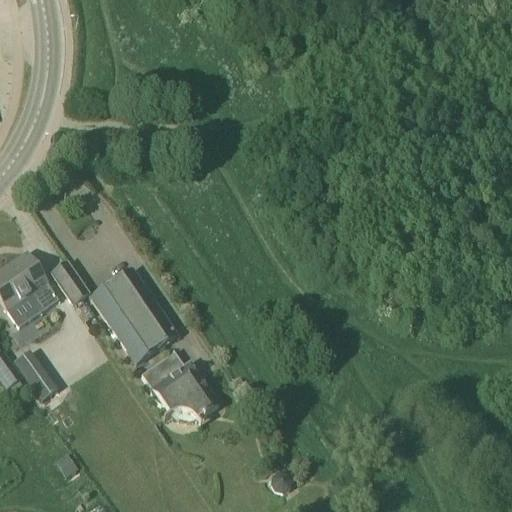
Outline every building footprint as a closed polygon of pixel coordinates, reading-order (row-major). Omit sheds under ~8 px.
[(173,152),(174,138),(142,137),(142,151),(173,152)] [(10,275),(0,281),(0,304),(7,315),(18,331),(40,316),(58,304),(26,258),(7,271),(10,275)] [(72,312),(89,298),(67,265),(49,278),(51,281),(52,281),(72,312)] [(135,368),(176,341),(131,275),(90,303),(135,368)] [(141,380),(150,394),(150,396),(151,398),(151,400),(152,403),(154,404),(155,406),(157,408),(159,409),(161,410),(168,420),(167,420),(168,421),(170,420),(177,417),(180,417),(187,418),(190,420),(194,424),(196,426),(197,426),(197,425),(202,422),(203,423),(206,421),(205,419),(218,410),(199,381),(193,385),(173,356),(172,357),(173,358),(141,380)] [(0,358),(0,381),(8,393),(20,384),(1,358),(0,358)] [(66,458),(54,467),(65,482),(77,474),(66,458)] [(271,482),(270,490),(274,497),(283,498),(290,494),(291,486),(286,478),(278,477),(271,482)]
